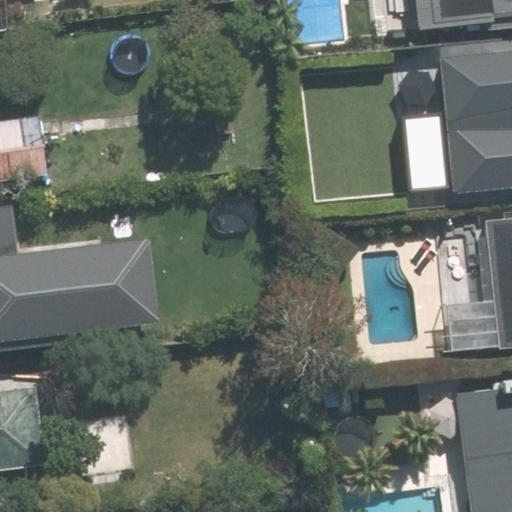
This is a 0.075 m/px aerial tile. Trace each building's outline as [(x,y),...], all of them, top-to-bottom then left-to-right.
[(511,0),(417,0),(419,24),(511,14),(511,0)] [(460,189),(511,184),(511,46),(479,50),(484,93),(450,96),(460,189)] [(0,341),(160,326),(151,235),(21,248),(17,206),(0,207),(0,341)] [(501,346),(511,344),(511,212),(488,214),(501,346)] [(38,377),(0,380),(0,468),(46,464),(38,377)] [(474,511),(511,511),(511,379),(462,385),(474,511)]
